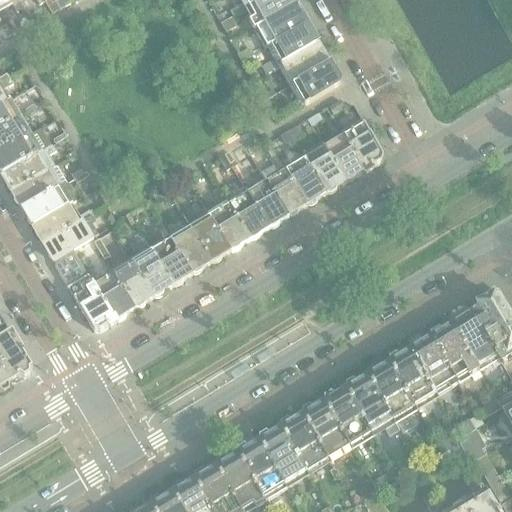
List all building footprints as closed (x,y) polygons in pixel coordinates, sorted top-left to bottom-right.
[(266,0),(244,0),(250,10),(266,0)] [(260,29),(295,8),(291,0),(290,0),(266,0),(250,10),(255,19),(249,23),(254,32),(260,29)] [(23,11),(17,1),(11,4),(17,14),(23,11)] [(60,11),(56,3),(48,8),(52,15),(60,11)] [(232,18),(244,11),(242,6),(230,13),(232,18)] [(307,29),(302,20),(302,16),(299,11),(296,9),(295,8),(260,29),(271,48),(307,29)] [(237,28),(231,19),(220,26),(225,35),(237,28)] [(12,36),(6,26),(0,29),(0,34),(4,41),(12,36)] [(318,48),(313,39),(313,35),(310,31),(307,29),(271,48),(267,50),(273,62),(278,60),(282,67),(318,48)] [(293,87),(328,66),(323,59),(324,55),(321,50),(318,48),(282,67),(293,87)] [(248,50),(237,57),(241,64),(253,58),(248,50)] [(265,77),(277,70),(275,65),(271,63),(261,69),(265,77)] [(339,87),(340,83),(329,65),(328,66),(293,87),(304,108),(339,87)] [(0,87),(10,81),(6,76),(0,79),(0,87)] [(0,89),(2,93),(13,86),(10,81),(0,87),(0,89)] [(263,103),(275,96),(273,92),(261,99),(263,103)] [(344,110),(340,102),(329,109),(333,116),(344,110)] [(0,131),(17,122),(6,105),(0,108),(0,131)] [(28,116),(40,109),(37,105),(25,112),(28,116)] [(30,121),(43,114),(40,109),(28,116),(30,121)] [(311,128),(322,121),(319,115),(307,122),(311,128)] [(0,156),(27,140),(17,122),(0,131),(0,156)] [(382,160),(364,126),(342,138),(364,174),(365,175),(381,166),(382,160)] [(302,139),(295,128),(288,133),(294,143),(302,139)] [(296,147),(288,133),(280,138),(285,146),(288,145),(291,150),(296,147)] [(364,174),(342,138),(323,149),(345,185),(346,184),(350,184),(354,182),(356,178),(364,174)] [(0,174),(2,178),(37,157),(27,140),(0,156),(0,174)] [(42,154),(52,147),(50,144),(39,150),(42,154)] [(47,174),(42,165),(50,161),(48,158),(56,153),(52,147),(42,154),(37,157),(2,178),(5,184),(6,188),(8,191),(11,193),(12,195),(47,174)] [(345,185),(323,149),(304,160),(326,196),(327,196),(331,196),(335,193),(337,190),(345,185)] [(283,168),(272,151),(267,155),(278,171),(283,168)] [(68,162),(76,157),(73,153),(66,158),(68,162)] [(230,168),(224,158),(219,160),(226,171),(230,168)] [(326,196),(304,160),(284,172),(306,208),(308,207),(311,207),(316,205),(318,201),(326,196)] [(74,181),(84,176),(81,171),(72,177),(74,181)] [(306,208),(284,172),(265,183),(287,220),(289,219),(292,219),(297,216),(299,213),(306,208)] [(22,212),(57,191),(47,174),(12,195),(13,197),(13,201),(15,204),(19,206),(22,212)] [(287,220),(265,183),(247,195),(268,231),(269,230),(273,230),(277,228),(280,224),(287,220)] [(249,243),(228,206),(218,189),(212,193),(218,204),(220,203),(223,209),(208,218),(231,254),(235,254),(239,251),(241,247),(249,243)] [(268,231),(247,195),(244,190),(236,194),(239,199),(228,206),(249,243),(250,242),(254,242),(258,239),(260,236),(268,231)] [(33,229),(68,208),(57,191),(22,212),(26,218),(26,222),(28,225),(31,227),(33,229)] [(173,199),(168,191),(163,194),(168,202),(173,199)] [(43,246),(93,217),(90,212),(75,220),(68,208),(33,229),(34,231),(34,235),(36,238),(39,240),(43,246)] [(231,254),(208,218),(203,211),(195,216),(199,223),(189,229),(211,265),(212,265),(216,265),(220,262),(222,259),(231,254)] [(74,258),(85,251),(81,246),(88,242),(83,233),(93,228),(91,225),(99,221),(95,216),(93,217),(43,246),(47,252),(47,256),(49,260),(52,261),(55,266),(55,270),(66,288),(85,276),(74,258)] [(211,265),(189,229),(170,241),(191,277),(193,277),(196,277),(201,274),(203,270),(211,265)] [(96,249),(107,242),(105,238),(93,244),(96,249)] [(191,277),(170,241),(151,252),(174,288),(177,288),(182,285),(184,282),(191,277)] [(174,288),(151,252),(132,264),(153,300),(154,300),(158,300),(163,297),(165,293),(174,288)] [(153,300),(132,264),(112,275),(134,312),(135,311),(139,311),(143,309),(145,305),(153,300)] [(134,312),(112,275),(92,288),(115,326),(124,320),(126,317),(134,312)] [(115,326),(92,288),(85,276),(66,288),(93,334),(99,335),(115,326)] [(511,320),(498,298),(493,293),(478,302),(479,309),(478,310),(471,314),(511,381),(511,359),(511,357),(511,356),(511,320)] [(478,373),(498,361),(511,384),(511,393),(495,403),(500,411),(511,405),(511,381),(471,314),(470,314),(471,316),(465,320),(459,316),(450,321),(451,328),(478,373)] [(482,379),(478,373),(451,328),(444,332),(438,328),(430,333),(431,341),(455,383),(469,375),(474,384),(482,379)] [(32,371),(10,334),(8,331),(0,336),(0,368),(9,384),(19,378),(24,380),(29,377),(29,372),(32,371)] [(455,383),(431,341),(424,345),(418,340),(409,346),(410,353),(435,395),(455,383)] [(435,395),(410,353),(402,357),(395,354),(389,358),(389,365),(415,409),(436,397),(435,395)] [(415,409),(389,365),(380,371),(373,367),(367,371),(367,378),(366,379),(393,422),(415,409)] [(9,384),(0,368),(0,391),(3,393),(9,390),(8,385),(9,384)] [(393,422),(366,379),(358,384),(351,380),(345,384),(345,391),(344,392),(371,436),(383,428),(389,439),(399,433),(393,422)] [(371,436),(344,392),(337,397),(330,393),(324,397),(324,404),(323,405),(350,448),(371,436)] [(485,420),(500,411),(495,403),(480,411),(485,420)] [(350,448),(323,405),(315,410),(308,406),(302,410),(302,417),(301,418),(328,462),(350,448)] [(511,409),(503,415),(511,431),(511,409)] [(483,426),(481,422),(478,417),(469,422),(475,431),(483,426)] [(328,462),(301,418),(293,423),(287,419),(280,423),(280,430),(280,431),(306,475),(328,462)] [(306,475),(280,431),(272,436),(265,432),(259,436),(259,443),(258,444),(284,488),(306,475)] [(284,488),(258,444),(250,449),(243,445),(237,449),(237,456),(236,457),(265,505),(266,504),(264,501),(284,488)] [(488,464),(484,459),(479,452),(466,459),(470,466),(474,473),(479,470),(488,464)] [(265,505),(236,457),(228,462),(222,458),(215,462),(216,469),(215,470),(240,511),(244,511),(253,507),(255,510),(265,505)] [(488,464),(479,470),(483,476),(492,471),(488,464)] [(240,511),(215,470),(207,475),(200,471),(194,475),(194,483),(193,483),(210,511),(240,511)] [(392,471),(372,484),(374,488),(378,495),(389,489),(399,483),(392,471)] [(492,471),(483,476),(487,483),(496,478),(492,471)] [(496,478),(487,483),(491,490),(500,484),(499,482),(496,478)] [(210,511),(193,483),(185,488),(178,484),(172,488),(172,495),(172,496),(180,511),(210,511)] [(370,484),(357,492),(363,503),(376,495),(370,484)] [(508,497),(500,484),(491,490),(499,503),(508,497)] [(497,511),(485,491),(451,511),(497,511)] [(429,495),(422,499),(430,511),(434,511),(439,509),(429,495)] [(180,511),(172,496),(164,501),(157,497),(150,501),(151,508),(150,509),(151,511),(180,511)] [(387,511),(378,496),(363,505),(367,511),(387,511)] [(511,511),(511,500),(511,499),(510,500),(508,497),(499,503),(504,511),(511,511)]
